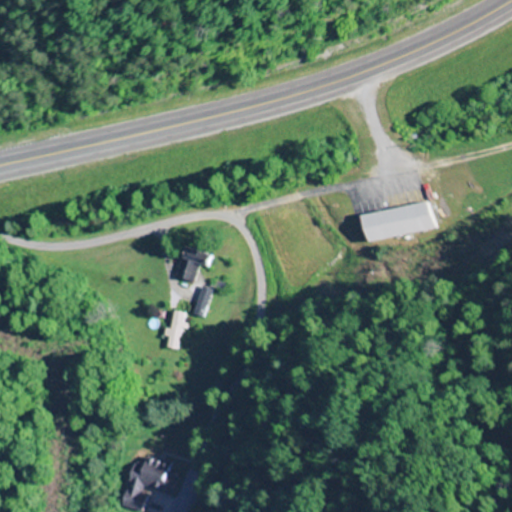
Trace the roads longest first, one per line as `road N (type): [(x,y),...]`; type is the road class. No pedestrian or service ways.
road 1 (trunk): [(0,172),(325,93),(511,7)]
road 2 (residential): [(0,243),(83,247),(205,218),(245,234),(263,287),(222,476)]
